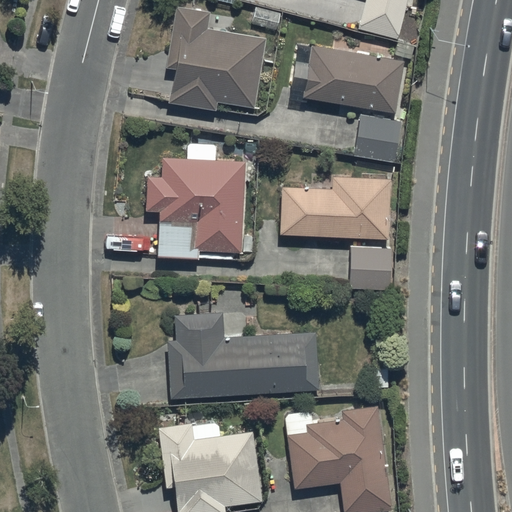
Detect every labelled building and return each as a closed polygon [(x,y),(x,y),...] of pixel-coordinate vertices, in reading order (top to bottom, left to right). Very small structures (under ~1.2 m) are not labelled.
[(361,0),(355,29),(396,39),(405,0),(361,0)] [(207,9),(173,5),(163,68),(170,69),(165,103),(213,109),(215,100),(253,105),(262,35),(204,27),(207,9)] [(402,59),(294,41),(285,96),(393,113),(402,59)] [(398,120),(358,113),(351,154),(392,161),(398,120)] [(184,143),(184,159),(160,158),(159,177),(144,177),(143,210),(157,211),(155,255),(195,257),(196,250),(239,252),(242,161),(213,160),(214,144),(184,143)] [(387,178),(330,176),(329,188),(278,186),(277,233),(385,237),(387,178)] [(389,247),(347,246),(348,287),(387,289),(389,247)] [(220,311),(171,314),(173,339),(164,339),(166,396),(315,389),(312,331),(221,335),(220,311)] [(339,511),(352,511),(387,508),(376,405),(339,409),(340,418),(304,422),(305,431),(284,433),(290,488),(337,483),(339,511)] [(260,501),(250,430),(219,434),(217,418),(154,427),(163,488),(171,487),(174,511),(222,511),(222,506),(260,501)]
